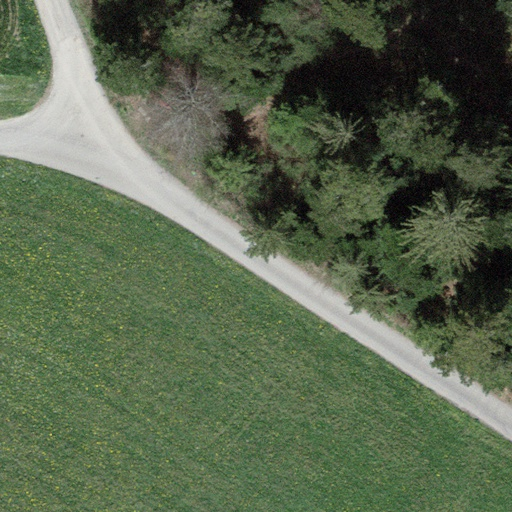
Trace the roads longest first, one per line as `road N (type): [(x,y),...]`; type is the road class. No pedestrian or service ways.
road 1 (track): [(511,428),(252,257),(114,175),(57,151)]
road 2 (track): [(57,151),(70,49),(46,0)]
